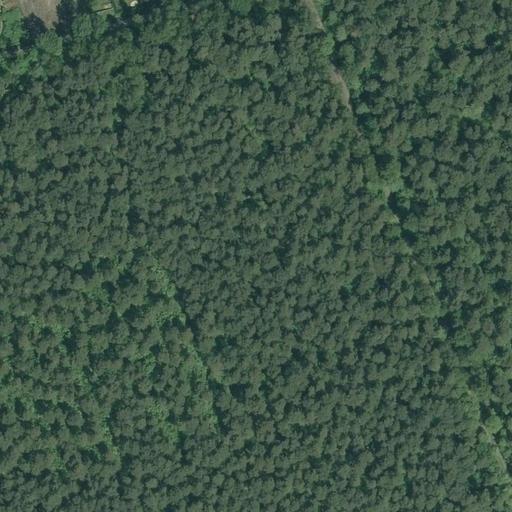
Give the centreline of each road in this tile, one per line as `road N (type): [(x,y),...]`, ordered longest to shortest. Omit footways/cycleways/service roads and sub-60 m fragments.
road 1 (track): [(299,0),(511,475)]
road 2 (residential): [(201,0),(0,55)]
